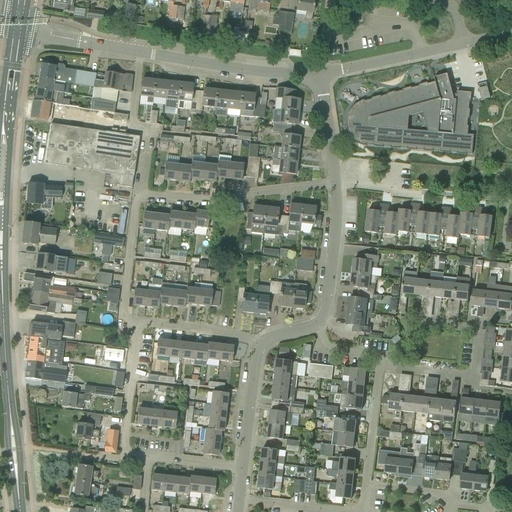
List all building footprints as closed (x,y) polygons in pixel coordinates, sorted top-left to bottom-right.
[(73,8),(74,0),(53,0),(52,8),(60,9),(61,5),(64,5),(63,12),(70,13),(70,12),(73,13),(73,17),(103,21),(104,13),(73,8)] [(216,0),(215,10),(221,10),(222,3),(230,4),(230,0),(216,0)] [(230,0),(230,4),(229,12),(242,14),(242,13),(243,0),(230,0)] [(270,5),(270,0),(250,0),(249,10),(269,12),(269,5),(270,5)] [(297,0),(297,7),(296,12),(306,14),(305,21),(312,22),(314,0),(297,0)] [(175,20),(177,7),(170,6),(168,19),(172,19),(172,24),(175,25),(175,20)] [(177,7),(175,20),(183,21),(184,8),(177,7)] [(279,26),(279,27),(285,27),(287,13),(279,12),(278,18),(273,18),(272,25),(279,26)] [(285,27),(279,27),(278,33),(291,35),(294,14),(287,13),(285,27)] [(207,38),(210,17),(204,16),(201,37),(207,38)] [(217,18),(210,17),(207,38),(225,40),(227,31),(215,30),(217,18)] [(243,36),(250,37),(252,23),(245,22),(243,36)] [(56,67),(41,65),(39,79),(54,81),(70,84),(93,88),(94,81),(95,81),(96,75),(96,74),(64,70),(64,68),(63,66),(58,65),(56,66),(56,67)] [(93,88),(93,89),(117,92),(118,92),(121,92),(124,76),(119,75),(119,74),(118,74),(118,75),(105,73),(104,82),(95,81),(94,81),(93,88)] [(467,154),(473,155),(474,136),(468,135),(469,127),(468,127),(469,119),(470,119),(471,110),(469,110),(470,103),(471,103),(472,94),(458,92),(457,96),(454,95),(453,95),(448,75),(442,76),(435,78),(436,83),(428,85),(428,84),(419,86),(420,87),(412,89),(412,88),(403,90),(404,91),(396,93),(396,92),(387,94),(387,96),(380,97),(380,96),(371,99),(371,100),(364,102),(363,101),(361,101),(356,104),(355,104),(353,106),(348,113),(348,114),(346,120),(346,124),(346,126),(347,129),(349,135),(353,140),(356,143),(362,145),(367,146),(367,145),(374,146),(374,147),(383,148),(383,146),(391,147),(391,148),(400,149),(400,148),(408,149),(408,150),(417,151),(417,149),(424,150),(424,151),(433,152),(433,151),(441,152),(441,153),(450,154),(450,152),(458,153),(458,154),(467,155),(467,154)] [(68,95),(70,84),(54,81),(39,79),(37,89),(63,94),(68,95)] [(142,79),(141,89),(139,105),(152,107),(152,105),(155,81),(142,79)] [(165,106),(167,82),(155,81),(156,79),(155,79),(155,81),(152,105),(165,106)] [(180,83),(167,82),(165,106),(165,108),(177,109),(180,83)] [(180,83),(177,109),(190,111),(195,111),(198,92),(192,91),(193,85),(180,84),(181,82),(180,82),(180,83)] [(482,101),(489,99),(491,99),(487,87),(479,89),(482,101)] [(63,100),(63,94),(37,89),(35,102),(57,105),(69,107),(69,106),(70,101),(63,100)] [(117,92),(93,89),(92,99),(100,100),(99,101),(116,104),(117,92)] [(215,109),(216,91),(204,89),(204,92),(198,92),(195,111),(200,112),(201,112),(202,108),(215,109)] [(227,110),(229,92),(217,91),(217,89),(216,91),(215,109),(215,116),(226,117),(227,110)] [(302,102),(302,101),(295,100),(296,91),(276,89),(275,99),(276,99),(274,111),(280,111),(301,113),(299,113),(300,101),(302,102)] [(241,93),(229,92),(227,110),(239,112),(240,112),(242,92),(241,93)] [(240,112),(239,112),(239,117),(253,118),(258,118),(259,105),(260,99),(254,98),(255,95),(242,93),(242,92),(240,112)] [(92,99),(90,110),(114,114),(116,104),(99,101),(100,100),(92,99)] [(51,122),(50,123),(87,129),(125,135),(128,116),(114,114),(90,110),(78,108),(69,106),(69,107),(57,105),(35,102),(32,101),(30,119),(51,122)] [(158,112),(151,111),(150,124),(156,125),(158,112)] [(301,114),(301,113),(280,111),(279,124),(273,123),(273,129),(290,131),(291,125),(299,126),(299,125),(297,125),(299,113),(301,114)] [(44,164),(54,166),(81,170),(100,172),(99,174),(110,175),(110,184),(122,186),(132,188),(133,177),(134,177),(140,137),(130,136),(125,135),(87,129),(50,123),(50,124),(44,164)] [(290,136),(290,131),(273,129),(272,134),(282,135),(281,148),(299,150),(301,150),(299,150),(300,137),(290,136)] [(238,133),(237,140),(250,142),(251,134),(238,133)] [(181,143),(182,138),(170,137),(170,142),(168,142),(168,143),(172,144),(172,143),(176,143),(176,148),(180,149),(181,143)] [(297,162),(299,150),(281,148),(274,148),(273,160),(297,163),(299,163),(299,162),(297,162)] [(249,158),(248,157),(246,178),(252,178),(254,158),(256,158),(256,155),(249,154),(249,158)] [(218,166),(216,178),(229,180),(231,164),(230,164),(231,158),(219,157),(218,162),(217,162),(217,166),(218,166)] [(167,158),(166,164),(165,164),(163,180),(176,181),(178,165),(179,159),(167,158)] [(278,173),(293,175),(296,175),(297,163),(273,160),(272,160),(271,166),(279,167),(278,173)] [(191,167),(190,179),(203,181),(205,164),(191,163),(191,167)] [(216,182),(216,178),(218,166),(217,166),(205,164),(203,181),(216,182)] [(231,164),(229,180),(242,181),(244,165),(231,164)] [(190,183),(190,179),(191,167),(178,165),(176,181),(190,183)] [(26,204),(42,205),(41,210),(51,210),(52,199),(61,199),(61,188),(44,187),(44,185),(28,184),(26,204)] [(291,203),(289,215),(289,217),(284,217),(281,234),(287,235),(287,232),(299,233),(301,224),(303,204),(302,206),(291,205),(291,203)] [(303,204),(301,224),(319,226),(320,217),(314,216),(315,206),(314,208),(303,206),(303,204)] [(421,206),(411,204),(410,212),(400,210),(399,214),(400,215),(397,233),(398,233),(409,234),(410,228),(417,228),(416,235),(428,236),(431,214),(419,213),(419,210),(420,210),(421,206)] [(247,213),(245,230),(251,231),(251,225),(264,227),(266,206),(265,208),(254,207),(255,205),(254,205),(253,214),(247,213)] [(366,234),(376,235),(378,235),(379,228),(385,229),(385,235),(397,237),(398,233),(397,233),(400,215),(399,214),(388,213),(388,210),(389,211),(390,206),(380,205),(379,212),(368,211),(366,234)] [(284,217),(278,216),(279,208),(278,207),(278,209),(266,208),(267,206),(266,206),(264,227),(263,235),(281,237),(281,234),(284,217)] [(452,209),(442,208),(441,215),(431,214),(428,236),(440,238),(441,231),(447,232),(447,238),(459,240),(460,236),(459,236),(461,218),(450,216),(450,214),(451,214),(452,209)] [(493,217),(484,216),(481,216),(481,213),(482,213),(483,209),(473,208),(472,215),(461,214),(461,218),(459,236),(460,236),(471,237),(472,231),(479,231),(478,237),(490,239),(493,217)] [(194,228),(207,230),(209,213),(196,211),(196,215),(194,228)] [(170,212),(169,216),(167,232),(168,232),(168,236),(180,238),(181,231),(183,214),(170,212)] [(142,229),(152,230),(155,231),(157,215),(144,213),(142,225),(142,229)] [(194,232),(194,228),(196,215),(183,214),(181,231),(194,232)] [(155,231),(167,232),(169,216),(157,215),(155,231)] [(21,245),(38,246),(38,244),(54,246),(57,230),(40,227),(40,225),(24,223),(21,245)] [(101,255),(110,257),(112,246),(122,248),(123,239),(94,235),(92,243),(103,245),(101,255)] [(160,260),(160,255),(161,250),(152,249),(152,254),(151,259),(160,260)] [(262,257),(271,258),(272,250),(263,249),(262,257)] [(177,262),(177,257),(178,252),(170,251),(169,261),(177,262)] [(67,259),(55,257),(47,256),(37,255),(38,256),(36,270),(35,270),(35,271),(53,273),(65,275),(67,259)] [(355,260),(353,274),(370,276),(381,277),(382,270),(377,270),(378,264),(379,264),(380,257),(362,255),(361,261),(355,260)] [(297,258),(296,265),(312,267),(313,260),(297,258)] [(459,259),(459,266),(471,267),(472,261),(459,259)] [(418,274),(404,272),(401,304),(406,305),(408,295),(415,296),(414,298),(415,298),(417,280),(418,274)] [(96,285),(100,285),(110,287),(112,275),(102,273),(98,273),(96,285)] [(54,278),(35,275),(24,274),(23,282),(34,283),(34,284),(53,287),(54,278)] [(358,288),(358,294),(375,296),(376,284),(370,284),(370,276),(353,274),(351,288),(358,288)] [(468,302),(469,292),(471,279),(457,277),(457,280),(454,310),(459,311),(460,301),(468,302)] [(444,279),(443,283),(444,283),(442,299),(449,300),(448,309),(454,310),(457,280),(444,279)] [(427,307),(430,282),(417,280),(415,298),(415,299),(415,296),(423,297),(421,306),(427,307)] [(443,283),(430,282),(427,307),(433,308),(434,298),(441,299),(441,302),(442,299),(444,283),(443,283)] [(280,297),(278,309),(279,309),(279,307),(290,308),(290,310),(291,311),(293,290),(294,285),(276,283),(274,296),(280,297)] [(53,287),(34,284),(33,289),(32,292),(73,299),(73,298),(75,298),(76,290),(53,287)] [(148,285),(135,284),(132,306),(145,308),(148,286),(148,285)] [(498,309),(501,286),(488,285),(487,291),(485,308),(496,309),(496,311),(497,311),(497,309),(498,309)] [(161,288),(148,286),(145,308),(159,309),(159,305),(161,289),(161,288)] [(511,311),(511,309),(511,287),(501,286),(498,309),(509,311),(509,312),(510,312),(510,311),(511,311)] [(200,290),(187,288),(187,293),(185,304),(198,306),(200,290)] [(120,290),(110,289),(107,289),(107,295),(106,301),(106,302),(118,304),(120,290)] [(172,307),(174,291),(161,289),(159,305),(172,307)] [(237,301),(243,302),(241,315),(242,315),(242,313),(253,314),(253,316),(254,316),(256,296),(243,295),(244,289),(238,289),(237,301)] [(487,291),(474,289),(472,306),(483,308),(483,309),(484,308),(485,308),(487,291)] [(220,293),(216,292),(213,292),(213,291),(200,290),(198,306),(211,307),(214,307),(218,308),(220,293)] [(312,293),(305,292),(293,290),(291,311),(291,309),(302,310),(302,312),(303,312),(304,304),(310,305),(312,293)] [(185,304),(187,293),(174,291),(172,307),(185,308),(185,304)] [(29,311),(54,315),(55,304),(71,307),(73,299),(32,292),(32,296),(31,302),(30,302),(29,311)] [(349,312),(372,315),(373,301),(381,302),(382,297),(375,296),(358,294),(357,299),(350,298),(349,312)] [(266,318),(267,306),(268,298),(256,296),(254,316),(254,314),(265,315),(265,317),(266,318)] [(74,324),(75,324),(84,325),(87,313),(77,311),(74,324)] [(372,315),(349,312),(347,326),(354,327),(353,332),(370,334),(370,328),(369,328),(370,320),(375,320),(375,315),(372,315)] [(61,327),(47,325),(40,324),(32,323),(30,338),(47,340),(46,340),(60,342),(61,337),(73,339),(75,324),(74,324),(62,322),(61,327)] [(44,358),(52,359),(53,349),(59,349),(60,342),(46,340),(47,340),(30,338),(27,361),(44,363),(44,358)] [(156,356),(166,357),(168,358),(170,342),(158,340),(156,356)] [(168,358),(181,359),(183,343),(171,342),(171,340),(170,340),(170,342),(168,358)] [(181,359),(193,360),(194,360),(196,343),(195,343),(195,345),(183,343),(181,359)] [(208,346),(196,345),(196,343),(194,360),(193,360),(193,365),(205,366),(206,363),(207,360),(206,360),(208,346)] [(511,357),(511,343),(505,343),(503,343),(505,344),(504,356),(501,356),(504,356),(511,357)] [(208,344),(208,346),(206,360),(207,360),(219,361),(221,345),(221,344),(220,345),(208,344)] [(234,347),(221,345),(219,361),(232,363),(234,347)] [(290,349),(280,348),(279,358),(289,359),(290,349)] [(104,361),(122,363),(123,352),(105,350),(104,361)] [(511,370),(511,357),(504,356),(502,369),(511,370)] [(25,379),(72,385),(74,372),(66,371),(43,368),(44,363),(27,361),(25,379)] [(298,363),(277,361),(276,372),(274,372),(276,372),(276,374),(297,377),(298,363)] [(350,377),(349,383),(365,385),(365,383),(367,383),(367,382),(365,382),(367,371),(344,369),(343,377),(350,377)] [(511,370),(502,369),(500,369),(502,370),(501,383),(511,384),(511,387),(511,370)] [(298,377),(297,377),(276,374),(274,385),(273,385),(274,385),(274,387),(296,389),(298,377)] [(365,385),(349,383),(344,382),(342,395),(363,398),(364,396),(365,396),(365,395),(364,395),(365,385)] [(84,395),(73,394),(63,393),(61,407),(83,410),(83,402),(89,403),(90,395),(107,397),(113,398),(114,390),(104,389),(85,387),(84,395)] [(272,400),(286,402),(285,407),(304,409),(304,404),(294,403),(296,389),(274,387),(272,400)] [(228,394),(218,393),(212,392),(210,405),(226,407),(228,394)] [(454,424),(457,403),(458,393),(452,392),(451,402),(444,401),(444,398),(441,423),(454,424)] [(340,408),(352,410),(362,411),(363,398),(342,395),(340,408)] [(402,412),(404,396),(398,396),(391,395),(390,397),(386,396),(384,397),(383,397),(383,398),(382,398),(382,399),(381,399),(381,405),(389,406),(389,410),(395,411),(394,419),(401,420),(401,418),(402,412)] [(428,416),(430,400),(424,399),(417,398),(418,395),(417,395),(417,398),(415,414),(428,416)] [(417,398),(410,397),(404,396),(402,412),(414,414),(415,414),(417,398)] [(122,412),(123,398),(115,398),(114,412),(122,412)] [(443,401),(436,400),(430,400),(428,416),(428,421),(441,423),(444,398),(443,398),(443,401)] [(461,399),(459,422),(472,423),(475,401),(464,399),(464,398),(463,398),(463,399),(461,399)] [(476,401),(475,401),(472,423),(485,425),(485,424),(488,402),(477,401),(477,399),(476,401)] [(496,419),(500,419),(501,404),(490,403),(490,401),(489,402),(488,402),(485,424),(495,425),(496,419)] [(226,407),(210,405),(208,418),(225,419),(226,407)] [(303,416),(303,415),(304,409),(285,407),(284,413),(271,412),(270,423),(268,423),(270,423),(270,425),(285,427),(291,428),(292,428),(294,415),(303,416)] [(151,411),(139,409),(137,425),(149,426),(151,411)] [(164,412),(151,411),(149,426),(149,428),(150,428),(150,426),(162,428),(164,412)] [(71,423),(68,438),(76,439),(84,441),(87,441),(90,441),(90,438),(91,438),(92,431),(93,426),(99,427),(101,416),(87,414),(75,412),(73,423),(71,423)] [(175,429),(176,419),(177,414),(164,412),(162,428),(175,429)] [(357,422),(347,421),(337,419),(338,414),(325,412),(325,413),(316,412),(315,419),(324,420),(324,418),(335,420),(334,432),(334,433),(339,433),(355,435),(357,422)] [(208,418),(207,430),(221,432),(223,432),(225,420),(226,420),(226,419),(225,419),(208,418)] [(284,440),(285,435),(285,427),(270,425),(268,438),(284,440)] [(199,442),(204,442),(204,443),(220,444),(220,445),(221,445),(221,444),(220,444),(221,432),(207,430),(205,430),(200,430),(199,442)] [(108,431),(106,443),(108,444),(107,453),(114,454),(115,454),(118,432),(117,432),(108,431)] [(453,440),(454,433),(441,431),(440,438),(453,440)] [(400,433),(390,432),(389,438),(399,440),(402,440),(403,433),(400,433)] [(355,435),(339,433),(338,447),(344,447),(354,448),(355,437),(356,437),(355,437),(355,435)] [(419,458),(417,474),(423,474),(423,478),(434,480),(434,481),(435,481),(435,480),(436,480),(439,458),(426,457),(428,437),(425,437),(422,437),(421,446),(419,458)] [(220,444),(204,443),(202,455),(218,457),(220,445),(220,444)] [(459,450),(458,462),(466,463),(468,445),(460,444),(459,450)] [(419,458),(421,446),(415,445),(414,455),(407,454),(407,461),(400,460),(398,476),(412,477),(414,457),(419,458)] [(278,458),(279,451),(263,449),(261,460),(260,460),(260,461),(261,461),(261,462),(284,465),(285,459),(278,458)] [(436,480),(450,482),(452,462),(458,462),(459,450),(453,449),(452,460),(439,458),(436,480)] [(385,474),(398,476),(400,460),(401,454),(381,451),(379,470),(385,471),(385,474)] [(340,463),(333,463),(332,471),(355,474),(356,460),(340,458),(340,463)] [(283,478),(283,472),(284,465),(261,462),(260,473),(258,473),(258,474),(260,474),(260,475),(283,478)] [(97,479),(98,473),(92,472),(92,468),(78,466),(75,482),(90,484),(91,478),(97,479)] [(312,483),(314,483),(315,469),(308,468),(306,482),(312,483)] [(469,475),(462,474),(460,490),(471,491),(471,493),(472,493),(472,491),(474,491),(475,476),(476,470),(469,469),(469,475)] [(338,485),(353,486),(354,476),(356,476),(356,475),(354,475),(355,474),(332,471),(329,470),(329,471),(328,478),(338,479),(338,485)] [(150,491),(160,492),(163,492),(165,477),(152,475),(150,491)] [(281,491),(282,481),(283,478),(260,475),(258,489),(273,491),(273,490),(281,491)] [(134,476),(132,490),(140,491),(142,477),(134,476)] [(177,476),(177,478),(178,478),(176,494),(189,495),(190,493),(189,493),(190,479),(178,478),(178,477),(177,476)] [(489,478),(475,476),(474,491),(488,493),(489,478)] [(163,492),(176,494),(178,478),(177,478),(165,477),(163,492)] [(190,493),(201,494),(203,479),(203,477),(203,478),(190,477),(190,479),(189,493),(190,493)] [(201,494),(214,496),(216,480),(203,479),(201,494)] [(83,497),(88,498),(89,497),(95,498),(96,489),(90,488),(90,484),(75,482),(73,496),(83,497)] [(338,485),(330,484),(330,491),(337,491),(336,498),(351,500),(353,489),(354,489),(354,488),(353,488),(353,486),(338,485)] [(130,490),(116,488),(115,496),(129,497),(130,490)] [(161,507),(160,511),(169,511),(170,508),(167,507),(168,503),(162,502),(161,507)]
